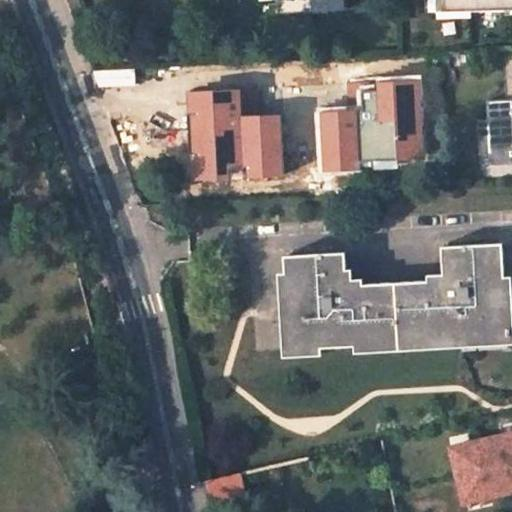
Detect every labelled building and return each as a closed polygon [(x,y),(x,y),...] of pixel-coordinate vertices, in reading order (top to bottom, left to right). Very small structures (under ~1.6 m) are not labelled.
[(349,12),(347,0),(277,0),(279,16),(349,12)] [(442,0),(434,0),(435,12),(443,12),(442,0)] [(511,0),(442,0),(443,12),(460,12),(460,5),(471,5),(471,11),(504,10),(504,4),(511,3),(511,0)] [(331,126),(367,124),(364,57),(290,61),(293,102),(280,102),(282,128),(331,126)] [(511,98),(509,99),(493,99),(494,119),(484,119),(486,153),(497,153),(498,163),(511,162),(511,98)] [(131,121),(120,121),(120,133),(131,133),(131,121)] [(282,128),(283,138),(332,137),(331,126),(282,128)] [(345,253),(285,256),(290,349),(507,336),(502,243),(442,247),(444,280),(347,286),(345,253)] [(511,433),(451,447),(465,509),(511,498),(511,433)] [(207,504),(242,495),(236,472),(202,480),(207,504)]
